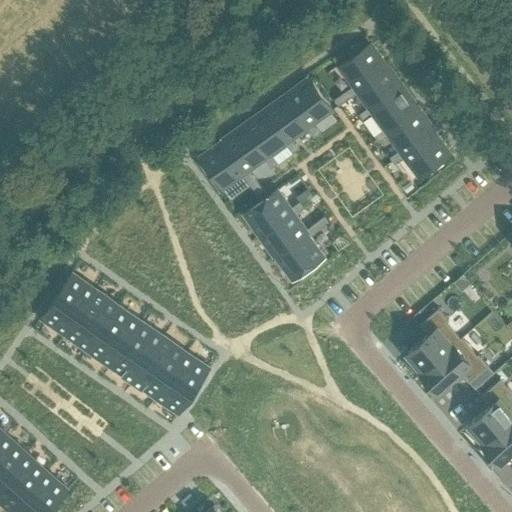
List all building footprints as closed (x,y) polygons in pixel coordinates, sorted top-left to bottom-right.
[(56,0),(38,0),(29,9),(32,13),(33,12),(63,42),(63,41),(80,24),(56,0)] [(88,1),(78,11),(87,20),(97,11),(88,1)] [(97,11),(87,20),(97,30),(106,20),(97,11)] [(32,13),(15,30),(48,63),(67,44),(63,41),(63,42),(33,12),(32,13)] [(371,41),(339,65),(353,85),(355,88),(388,64),(371,41)] [(0,91),(6,98),(9,102),(28,83),(0,55),(0,91)] [(31,57),(22,67),(31,76),(41,66),(31,57)] [(353,85),(344,91),(349,98),(358,91),(368,106),(371,109),(404,86),(388,64),(355,88),(353,85)] [(41,66),(31,76),(41,86),(50,76),(41,66)] [(310,76),(287,92),(311,125),(308,127),(314,136),(321,132),(314,122),(333,109),(310,76)] [(368,106),(359,113),(364,119),(373,113),(384,128),(386,131),(419,107),(404,86),(371,109),(368,106)] [(344,91),(334,98),(339,105),(349,98),(344,91)] [(287,92),(266,107),(290,140),(286,142),(293,152),(299,147),(293,138),(308,127),(311,125),(287,92)] [(266,107),(245,123),(268,155),(265,158),(272,167),(278,163),(271,153),(286,142),(290,140),(266,107)] [(384,128),(375,134),(379,141),(389,134),(399,149),(402,152),(434,129),(419,107),(386,131),(384,128)] [(245,123),(223,138),(247,170),(243,173),(250,183),(256,178),(250,169),(265,158),(268,155),(245,123)] [(399,149),(390,156),(395,162),(404,156),(418,176),(451,152),(434,129),(402,152),(399,149)] [(223,138),(200,155),(223,188),(230,197),(250,183),(243,173),(247,170),(223,138)] [(256,178),(250,183),(257,192),(263,187),(256,178)] [(277,188),(244,211),(260,233),(302,203),(300,200),(291,207),(277,188)] [(302,203),(260,233),(276,255),(327,218),(325,215),(306,228),(295,213),(305,206),(302,203)] [(327,218),(276,255),(292,278),(325,255),(311,234),(329,221),(327,218)] [(72,271),(57,293),(79,309),(95,287),(72,271)] [(454,281),(462,290),(471,282),(463,273),(454,281)] [(95,287),(79,309),(102,325),(118,303),(95,287)] [(57,293),(41,317),(63,332),(79,309),(57,293)] [(118,303),(102,325),(125,342),(141,319),(118,303)] [(428,333),(407,351),(423,370),(461,338),(461,337),(446,320),(449,318),(439,306),(420,323),(428,333)] [(79,309),(63,332),(86,348),(102,325),(79,309)] [(141,319),(125,342),(148,357),(164,334),(141,319)] [(102,325),(86,348),(109,364),(125,342),(102,325)] [(164,334),(148,357),(171,373),(187,351),(164,334)] [(423,370),(422,371),(439,390),(461,371),(470,381),(473,378),(485,367),(489,365),(479,353),(477,354),(462,336),(461,337),(461,338),(423,370)] [(125,342),(109,364),(132,380),(148,357),(125,342)] [(187,351),(171,373),(194,390),(210,366),(187,351)] [(148,357),(132,380),(155,396),(171,373),(148,357)] [(171,373),(155,396),(179,412),(194,390),(171,373)] [(490,404),(468,423),(472,427),(470,429),(478,439),(480,437),(484,441),(485,442),(511,418),(511,396),(508,392),(510,390),(500,378),(481,395),(490,404)] [(484,441),(483,442),(500,462),(511,451),(511,418),(485,442),(484,441)] [(6,431),(0,437),(0,463),(8,470),(27,449),(6,431)] [(27,449),(8,470),(29,489),(48,469),(27,449)] [(48,469),(29,489),(50,509),(69,488),(48,469)] [(8,470),(0,478),(0,501),(10,510),(29,489),(8,470)] [(29,489),(10,510),(12,511),(46,511),(50,509),(29,489)] [(221,511),(214,503),(203,511),(221,511)]
